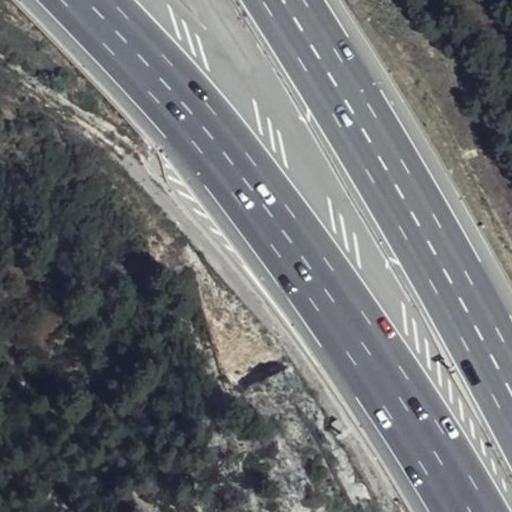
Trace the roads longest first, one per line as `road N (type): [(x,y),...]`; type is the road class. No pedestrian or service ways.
road 1 (motorway): [(89,0),(295,246),(456,511)]
road 2 (motorway): [(511,369),(290,0)]
